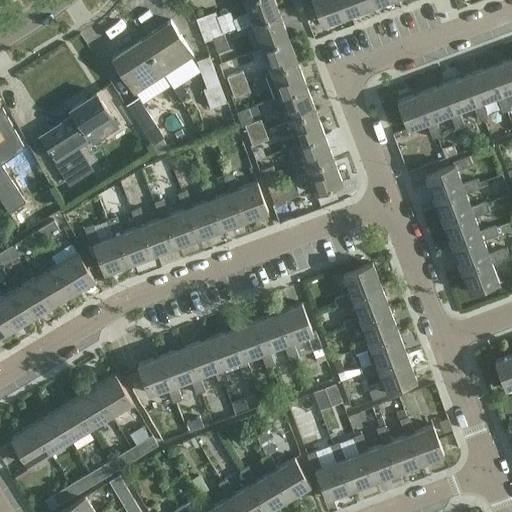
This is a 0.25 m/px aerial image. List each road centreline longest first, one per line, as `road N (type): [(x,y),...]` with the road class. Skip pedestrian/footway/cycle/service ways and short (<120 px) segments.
road 1 (residential): [(0,373),(128,298),(388,201)]
road 2 (residential): [(388,201),(339,70),(511,9)]
road 3 (residential): [(440,340),(388,201)]
road 4 (residential): [(489,471),(440,340)]
